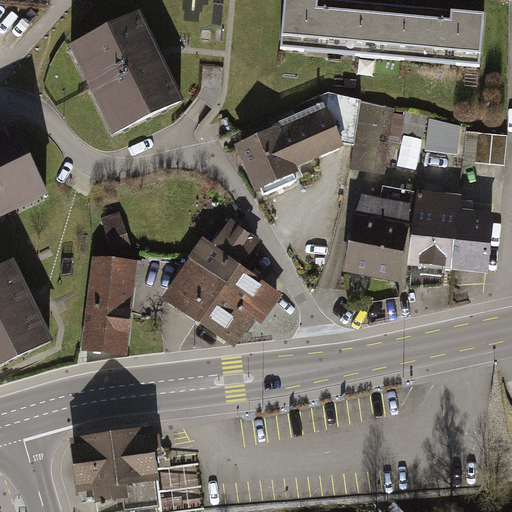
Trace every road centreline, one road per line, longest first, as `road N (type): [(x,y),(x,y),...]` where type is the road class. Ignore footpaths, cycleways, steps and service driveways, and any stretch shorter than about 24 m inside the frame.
road 1 (residential): [(320,367),(310,312),(223,168),(99,164),(82,158),(34,108),(0,104)]
road 2 (secondary): [(16,416),(133,390),(320,367)]
road 3 (secondary): [(320,367),(511,326)]
